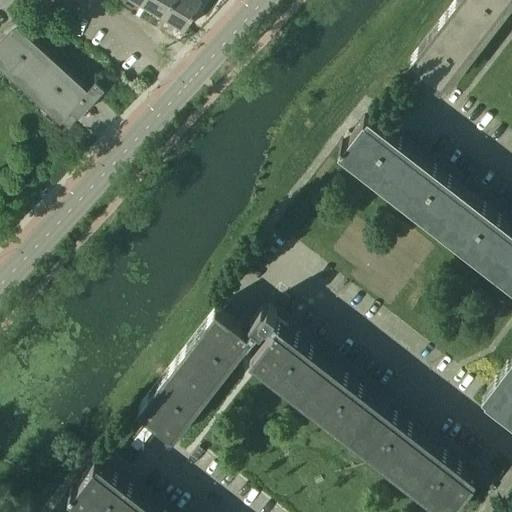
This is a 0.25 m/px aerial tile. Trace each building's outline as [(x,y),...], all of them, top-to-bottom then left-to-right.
[(144,0),(143,3),(164,15),(172,0),(144,0)] [(172,0),(164,15),(185,28),(201,0),(172,0)] [(511,0),(453,0),(408,59),(444,87),(507,7),(511,0)] [(0,41),(0,64),(68,127),(105,87),(96,79),(88,88),(14,21),(3,33),(6,35),(0,41)] [(511,281),(511,222),(367,111),(344,140),(342,138),(339,142),(342,144),(339,147),(511,281)] [(244,328),(253,334),(257,337),(262,341),(276,324),(269,319),(272,315),(277,309),(268,303),(264,308),(262,306),(244,328)] [(253,334),(244,328),(216,306),(138,406),(148,414),(161,425),(174,435),(237,354),(253,334)] [(261,365),(450,511),(478,475),(272,315),(269,319),(276,324),(262,341),(250,356),(261,365)] [(511,355),(482,395),(511,418),(511,355)] [(91,511),(167,511),(98,458),(75,488),(72,486),(69,489),(72,491),(69,495),(91,511)]
